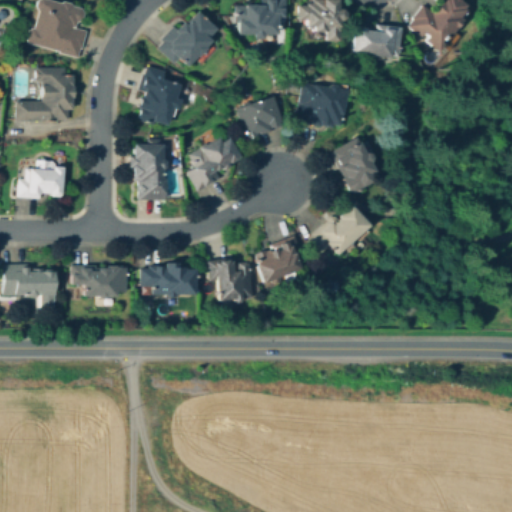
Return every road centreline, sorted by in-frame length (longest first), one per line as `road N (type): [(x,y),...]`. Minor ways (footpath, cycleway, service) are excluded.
road 1 (tertiary): [(511,350),(0,349)]
road 2 (residential): [(0,230),(199,233),(275,188)]
road 3 (residential): [(100,232),(101,84),(118,37),(148,0)]
